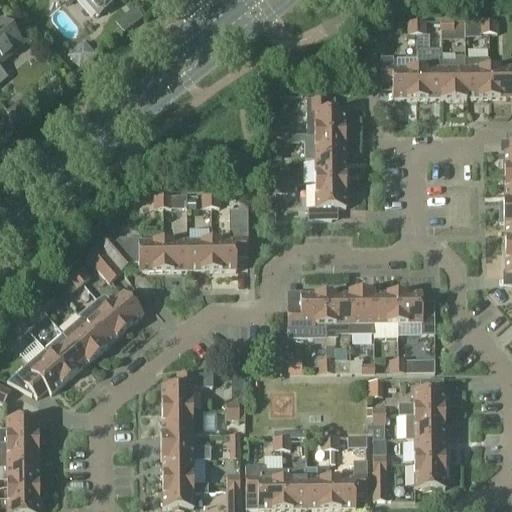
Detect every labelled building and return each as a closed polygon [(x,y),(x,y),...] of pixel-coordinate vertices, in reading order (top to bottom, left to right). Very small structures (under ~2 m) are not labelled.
[(116,2),(114,0),(63,0),(69,6),(75,0),(82,0),(98,18),(116,2)] [(135,10),(118,24),(125,32),(142,19),(135,10)] [(0,83),(6,78),(0,70),(0,65),(22,47),(0,23),(0,22),(0,83)] [(488,24),(488,36),(496,36),(496,24),(488,24)] [(416,25),(416,37),(424,37),(424,25),(416,25)] [(452,33),(452,25),(440,25),(440,33),(452,33)] [(78,68),(91,57),(83,48),(71,59),(78,68)] [(417,103),(416,73),(393,73),(393,61),(380,61),(380,89),(392,89),(392,104),(417,103)] [(465,105),(465,72),(464,64),(440,65),(441,105),(465,105)] [(440,105),(441,105),(440,65),(416,65),(416,73),(417,103),(440,103),(440,105)] [(465,103),(489,103),(489,72),(465,72),(465,105),(465,103)] [(511,72),(489,72),(489,103),(511,102),(511,72)] [(306,140),(344,139),(344,115),(330,115),(330,103),(306,103),(306,140)] [(276,140),(287,140),(287,132),(276,132),(276,140)] [(314,164),(344,163),(344,139),(306,140),(298,140),(298,146),(305,146),(305,164),(314,164)] [(504,181),(511,180),(511,144),(503,145),(504,181)] [(314,188),(345,187),(344,163),(314,164),(314,188)] [(276,188),(287,188),(287,180),(276,180),(276,188)] [(345,187),(314,188),(314,213),(306,213),(307,225),(336,224),(336,212),(345,212),(345,187)] [(162,199),(162,211),(170,211),(170,199),(162,199)] [(194,202),(186,202),(186,211),(195,211),(194,202)] [(511,204),(504,205),(504,204),(503,204),(503,205),(502,205),(503,229),(503,230),(505,230),(505,229),(511,228),(511,204)] [(377,222),(396,222),(397,206),(377,206),(377,222)] [(210,245),(211,275),(235,275),(235,260),(247,260),(247,216),(234,216),(234,245),(210,245)] [(505,253),(511,252),(511,228),(505,229),(505,230),(503,230),(503,229),(503,230),(504,230),(505,253)] [(163,276),(162,245),(140,246),(140,242),(119,242),(113,247),(108,241),(98,249),(121,275),(130,267),(138,267),(138,276),(163,276)] [(163,276),(187,276),(186,245),(162,245),(163,276)] [(187,276),(211,275),(210,245),(186,245),(187,276)] [(108,287),(121,276),(98,249),(85,261),(108,287)] [(75,278),(82,287),(89,281),(81,273),(75,278)] [(77,292),(82,287),(75,278),(69,283),(77,292)] [(99,307),(124,335),(142,319),(122,296),(111,306),(107,301),(103,300),(98,304),(99,307)] [(373,337),(373,328),(372,296),(348,297),(349,338),(373,337)] [(397,328),(396,298),(372,298),(372,296),(373,328),(397,328)] [(336,338),(349,338),(348,297),(347,297),(347,298),(324,298),(325,329),(325,341),(336,341),(336,338)] [(396,298),(397,328),(421,328),(421,338),(433,338),(433,307),(421,307),(421,297),(396,298)] [(312,329),(325,329),(324,298),(299,299),(300,315),(287,315),(287,343),(313,343),(312,329)] [(43,315),(53,307),(47,301),(38,309),(43,315)] [(124,335),(99,307),(97,305),(79,320),(81,322),(107,352),(106,351),(124,335)] [(20,325),(27,334),(34,328),(26,320),(20,325)] [(88,368),(107,352),(81,322),(62,337),(88,368)] [(22,339),(27,334),(20,325),(15,330),(22,339)] [(88,368),(62,337),(44,353),(49,359),(69,382),(87,367),(88,368)] [(398,366),(398,377),(434,377),(434,365),(405,366),(404,352),(397,352),(398,366)] [(69,382),(49,359),(44,353),(15,378),(37,402),(46,394),(50,398),(69,382)] [(301,360),(285,361),(286,378),(302,377),(301,360)] [(350,366),(350,367),(350,377),(374,377),(374,369),(361,369),(361,366),(350,366)] [(389,377),(398,377),(398,366),(389,366),(389,377)] [(336,378),(350,377),(350,367),(335,367),(336,378)] [(192,415),(191,393),(210,393),(210,379),(177,379),(177,391),(161,391),(161,416),(192,415)] [(398,380),(396,392),(409,394),(411,381),(398,380)] [(413,420),(444,420),(443,395),(443,383),(420,383),(420,395),(413,395),(413,420)] [(0,407),(2,409),(9,396),(0,390),(0,407)] [(227,415),(244,415),(244,407),(227,407),(227,415)] [(371,421),(384,421),(384,412),(365,412),(365,421),(371,421)] [(162,440),(192,439),(192,415),(161,416),(161,439),(162,439),(162,440)] [(414,444),(444,444),(444,420),(413,420),(414,444)] [(384,421),(371,421),(371,429),(384,429),(384,421)] [(0,448),(37,448),(37,423),(7,423),(7,434),(0,434),(0,448)] [(192,450),(192,439),(162,440),(162,439),(161,439),(160,439),(160,440),(160,464),(162,464),(192,463),(210,463),(210,450),(192,450)] [(230,463),(239,463),(238,439),(230,439),(230,463)] [(272,454),(281,454),(281,442),(272,442),(272,454)] [(281,442),(281,454),(290,454),(290,442),(281,442)] [(329,442),(329,453),(338,453),(338,442),(329,442)] [(414,468),(444,468),(444,444),(414,444),(414,468)] [(0,472),(38,472),(37,448),(0,448),(0,472)] [(373,469),(385,468),(385,460),(372,460),(373,469)] [(162,488),(192,487),(192,463),(162,464),(162,488)] [(330,483),(329,511),(354,511),(354,496),(366,496),(366,466),(354,466),(354,483),(330,483)] [(305,511),(306,483),(305,468),(296,468),(296,474),(281,474),(282,483),(281,511),(305,511)] [(385,468),(373,469),(373,506),(385,505),(385,468)] [(444,468),(414,468),(414,493),(444,492),(444,468)] [(281,511),(282,483),(281,474),(264,474),(264,470),(245,470),(245,487),(245,511),(281,511)] [(0,495),(38,496),(38,472),(0,472),(0,495)] [(226,487),(239,487),(239,478),(226,478),(226,487)] [(305,511),(329,511),(330,483),(306,483),(305,511)] [(192,511),(193,510),(192,499),(206,499),(206,487),(192,487),(162,488),(162,511),(192,511)] [(226,493),(226,495),(226,511),(239,511),(239,493),(226,493)] [(38,511),(38,496),(0,495),(0,511),(38,511)]
